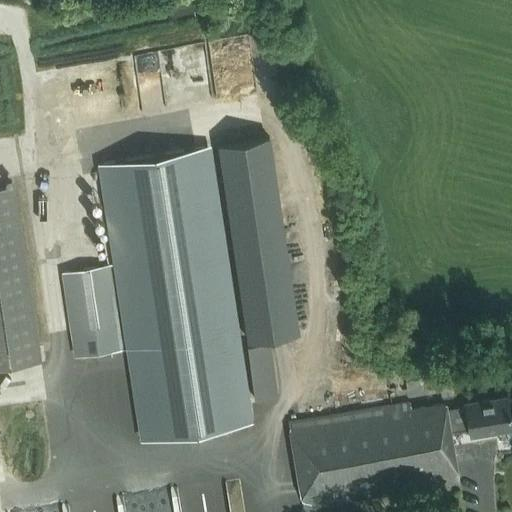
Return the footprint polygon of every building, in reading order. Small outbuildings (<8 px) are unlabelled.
[(271,137),(216,146),(248,342),(303,333),(271,137)] [(146,438),(247,422),(205,147),(104,162),(117,247),(124,294),(128,318),(146,438)] [(0,367),(42,360),(13,185),(0,187),(0,367)] [(107,265),(63,272),(75,355),(119,349),(107,265)] [(136,385),(132,360),(107,364),(111,389),(136,385)] [(303,508),(459,483),(452,433),(470,431),(471,436),(511,430),(511,425),(508,397),(464,404),(445,407),(445,403),(411,408),(410,402),(288,421),(303,508)]
